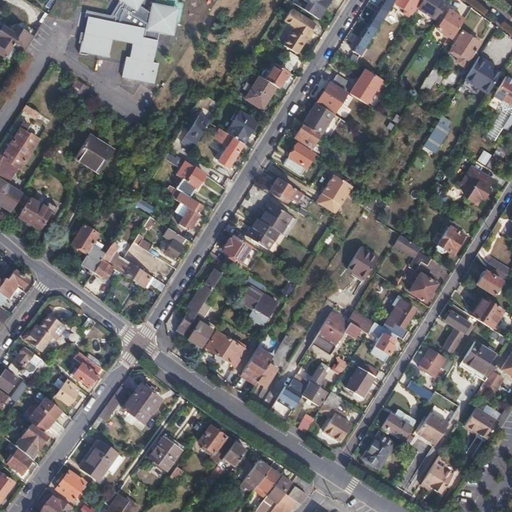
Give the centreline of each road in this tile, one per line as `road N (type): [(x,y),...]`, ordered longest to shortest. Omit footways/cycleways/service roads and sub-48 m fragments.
road 1 (residential): [(360,0),(140,344)]
road 2 (residential): [(394,511),(140,344)]
road 3 (residential): [(140,344),(17,511)]
